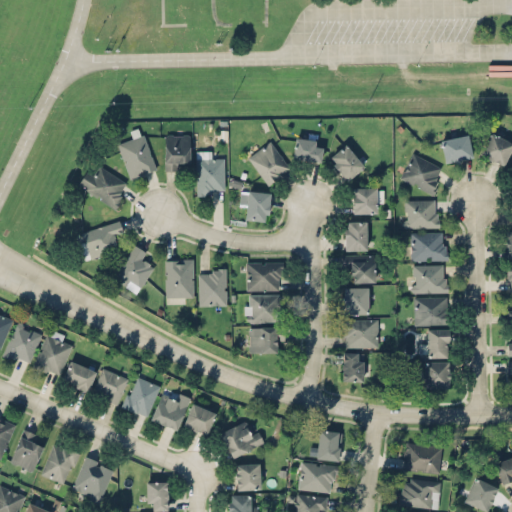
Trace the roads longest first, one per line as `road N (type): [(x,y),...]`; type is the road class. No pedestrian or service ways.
road 1 (residential): [(511,412),(349,407),(239,375),(87,307)]
road 2 (residential): [(318,399),(318,171)]
road 3 (residential): [(481,413),(476,196)]
road 4 (residential): [(0,385),(194,473)]
road 5 (residential): [(320,232),(239,230),(152,195)]
